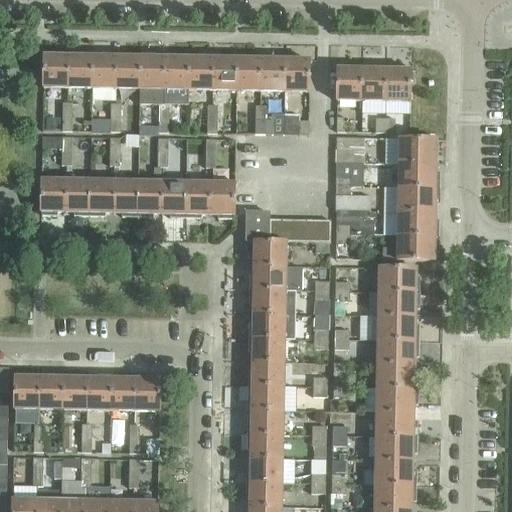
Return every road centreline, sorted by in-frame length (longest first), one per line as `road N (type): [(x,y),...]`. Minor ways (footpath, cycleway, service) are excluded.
road 1 (residential): [(198,511),(200,382),(190,361),(174,354),(0,351)]
road 2 (residential): [(466,239),(473,0)]
road 3 (residential): [(463,511),(465,352)]
